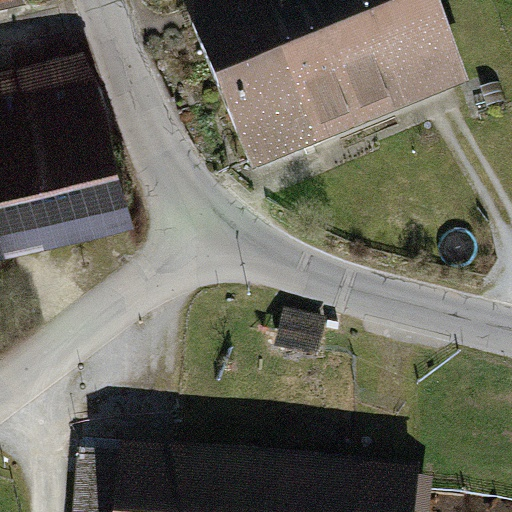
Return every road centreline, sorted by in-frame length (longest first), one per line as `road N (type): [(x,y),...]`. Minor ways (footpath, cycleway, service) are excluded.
road 1 (tertiary): [(197,231),(393,304),(511,334)]
road 2 (unclassified): [(197,231),(0,401)]
road 3 (tertiary): [(103,0),(197,231)]
